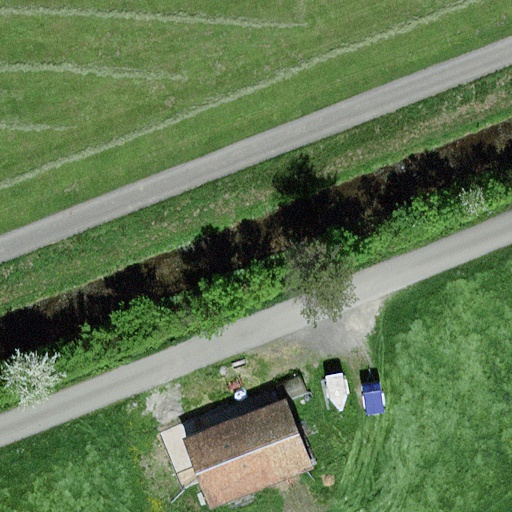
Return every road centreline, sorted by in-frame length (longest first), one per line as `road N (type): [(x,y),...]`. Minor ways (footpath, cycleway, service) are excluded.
road 1 (track): [(0,430),(511,227)]
road 2 (residential): [(511,51),(0,250)]
